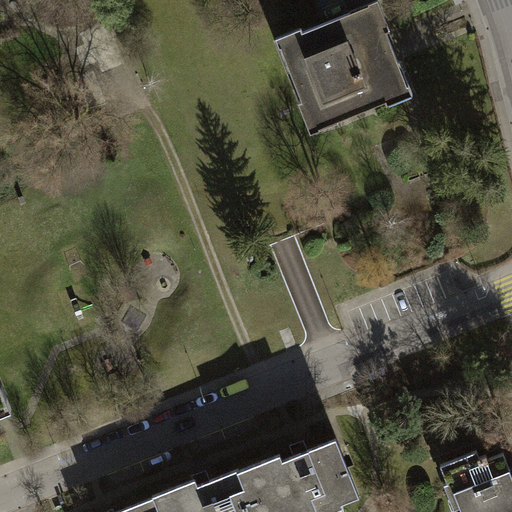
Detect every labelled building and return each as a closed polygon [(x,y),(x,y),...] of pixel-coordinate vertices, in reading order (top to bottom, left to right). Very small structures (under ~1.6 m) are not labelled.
[(304,36),(281,46),(303,100),(307,98),(318,127),(387,99),(385,95),(408,86),(386,30),(382,32),(371,5),(302,32),(304,36)] [(7,396),(0,399),(0,412),(12,407),(7,396)] [(280,453),(238,470),(255,511),(288,511),(313,503),(315,508),(339,499),(341,503),(360,496),(336,438),(304,451),(283,460),(280,453)] [(511,511),(511,473),(503,452),(488,458),(486,454),(480,456),(477,450),(441,464),(448,482),(453,480),(463,505),(469,503),(472,511),(511,511)] [(153,497),(149,499),(154,511),(255,511),(238,470),(238,469),(207,481),(198,484),(195,478),(153,495),(153,497)] [(453,480),(448,482),(444,484),(454,509),(461,507),(462,511),(472,511),(469,503),(463,505),(453,480)] [(154,511),(149,499),(115,511),(154,511)] [(313,503),(288,511),(312,511),(315,511),(330,511),(343,507),(341,503),(339,499),(315,508),(313,503)]
